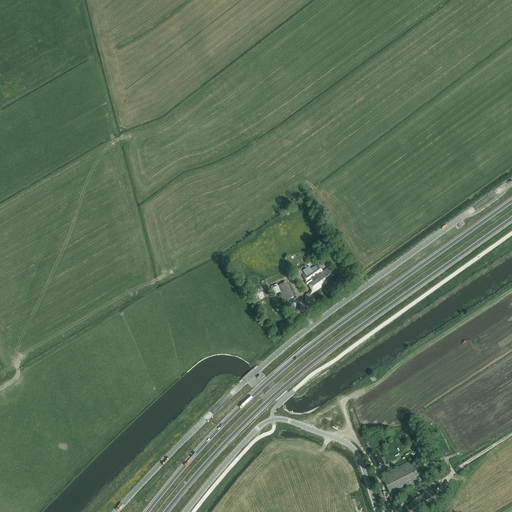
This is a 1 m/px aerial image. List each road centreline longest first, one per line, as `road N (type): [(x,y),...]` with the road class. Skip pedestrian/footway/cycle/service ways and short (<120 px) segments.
road 1 (unclassified): [(511,181),(294,337),(114,511)]
road 2 (trunk): [(511,200),(258,389),(147,511)]
road 3 (trunk): [(164,511),(305,368),(511,217)]
road 4 (unclassified): [(185,511),(268,420),(294,422),(355,451)]
